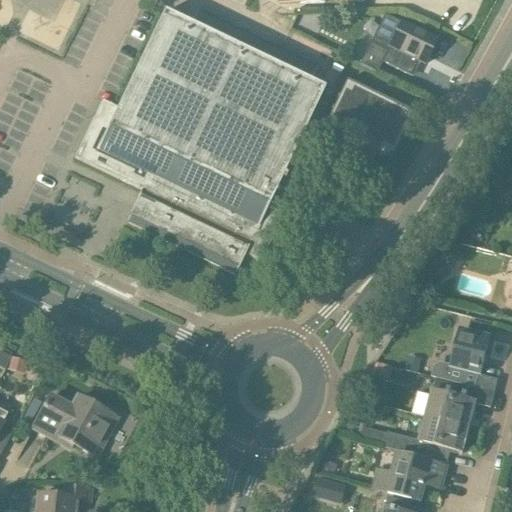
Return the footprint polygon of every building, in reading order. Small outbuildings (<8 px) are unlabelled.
[(163,13),(117,109),(102,102),(74,159),(141,192),(125,224),(235,276),(245,255),(260,263),(298,184),(283,176),(324,91),(310,84),(318,68),(317,67),(316,68),(198,12),(199,11),(198,10),(190,27),(163,13)] [(436,41),(400,23),(381,62),(410,76),(417,61),(424,65),(436,41)] [(346,82),(323,130),(391,162),(414,114),(346,82)] [(495,394),(498,381),(481,376),(492,331),(471,325),(469,333),(462,332),(453,364),(443,362),(435,366),(433,377),(457,383),(456,384),(495,394)] [(427,418),(469,430),(475,405),(491,409),(495,394),(456,384),(453,397),(434,392),(427,418)] [(32,430),(61,446),(63,442),(96,459),(114,426),(99,418),(102,412),(86,404),(83,409),(74,404),(71,410),(49,398),(32,430)] [(41,403),(34,399),(21,422),(29,426),(41,403)] [(0,409),(0,457),(13,434),(2,428),(9,415),(0,409)] [(469,430),(427,418),(421,442),(415,440),(412,455),(448,464),(451,450),(463,453),(469,430)] [(364,428),(361,441),(398,449),(401,436),(364,428)] [(404,457),(399,478),(393,477),(379,473),(375,490),(389,493),(421,502),(426,486),(441,490),(447,468),(404,457)] [(315,480),(310,498),(340,506),(344,488),(315,480)] [(81,511),(83,502),(89,503),(90,491),(65,488),(63,499),(38,497),(37,500),(31,499),(29,511),(81,511)] [(142,494),(137,506),(150,511),(156,511),(161,502),(142,494)] [(389,499),(385,511),(401,511),(404,503),(389,499)]
